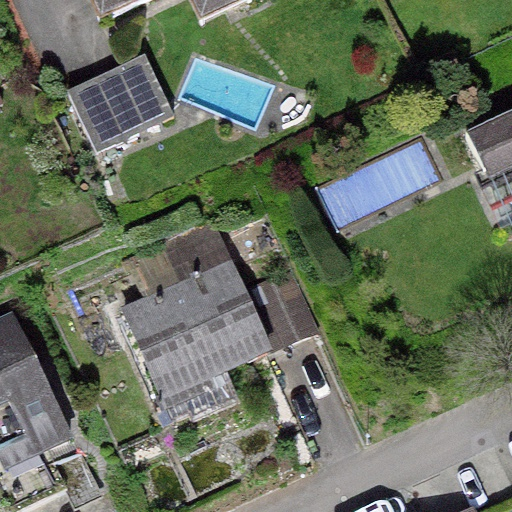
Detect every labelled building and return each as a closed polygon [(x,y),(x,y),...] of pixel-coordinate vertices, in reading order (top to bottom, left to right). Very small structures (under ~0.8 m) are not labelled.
[(249,0),(91,0),(106,29),(163,0),(187,0),(204,33),(254,8),(249,0)] [(127,73),(68,96),(92,157),(151,134),(127,73)] [(511,130),(469,152),(491,197),(511,187),(511,130)] [(237,271),(122,324),(164,417),(317,347),(287,283),(250,300),(237,271)] [(0,505),(3,511),(38,511),(63,500),(44,459),(73,446),(15,325),(0,331),(0,505)]
